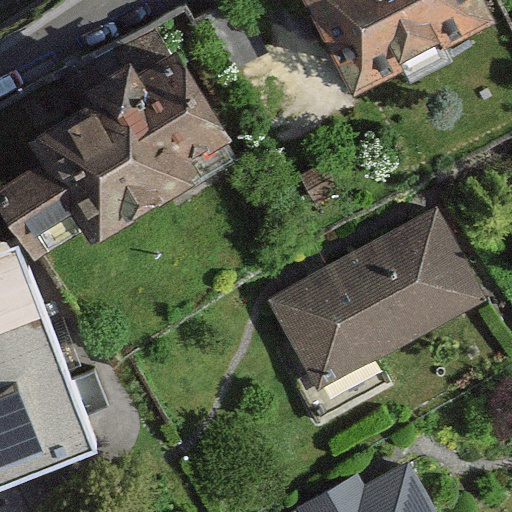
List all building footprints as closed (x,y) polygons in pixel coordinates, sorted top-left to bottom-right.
[(492,13),(485,0),(308,0),(354,85),(492,13)] [(105,248),(246,159),(175,45),(138,68),(125,48),(75,79),(90,104),(28,143),(42,166),(0,191),(0,199),(24,238),(78,205),(105,248)] [(440,202),(263,293),(312,388),(489,297),(440,202)] [(0,461),(85,432),(17,240),(0,245),(0,461)] [(435,511),(407,460),(311,511),(435,511)]
